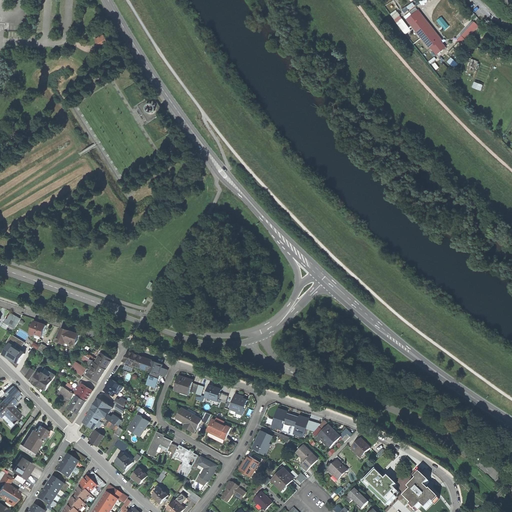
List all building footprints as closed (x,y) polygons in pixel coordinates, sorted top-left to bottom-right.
[(413,20),(415,19),(412,14),(405,20),(403,17),(398,11),(398,12),(393,6),(388,9),(408,34),(417,27),(418,26),(413,20)] [(415,19),(422,13),(419,9),(413,14),(412,14),(415,19)] [(437,54),(447,46),(440,37),(441,36),(437,31),(436,32),(422,13),(415,19),(413,20),(418,26),(417,27),(437,54)] [(480,25),(476,21),(463,35),(467,39),(480,25)] [(467,39),(463,35),(459,40),(468,48),(472,43),(467,39)] [(102,36),(96,40),(101,49),(107,46),(102,36)] [(11,313),(8,319),(7,320),(17,325),(21,319),(11,313)] [(7,318),(4,323),(15,329),(17,325),(7,320),(8,319),(7,318)] [(47,326),(35,322),(31,334),(34,335),(36,336),(36,334),(42,336),(44,336),(47,326)] [(80,335),(63,329),(59,340),(67,343),(67,341),(77,344),(80,335)] [(15,347),(16,348),(20,342),(21,343),(23,340),(13,334),(7,342),(11,344),(15,347)] [(5,353),(15,359),(14,360),(19,364),(25,354),(16,348),(15,347),(11,344),(5,353)] [(49,348),(42,344),(39,350),(45,354),(49,348)] [(130,352),(124,361),(141,368),(145,358),(130,352)] [(86,356),(97,363),(99,360),(88,353),(86,356)] [(97,363),(107,370),(113,360),(103,353),(99,360),(97,363)] [(97,363),(86,356),(84,359),(95,367),(97,363)] [(145,358),(141,368),(151,371),(155,361),(145,358)] [(155,361),(151,371),(152,372),(149,381),(158,385),(162,373),(160,372),(163,365),(155,361)] [(95,367),(89,376),(99,382),(107,370),(97,363),(95,367)] [(77,365),(74,370),(77,373),(82,376),(84,373),(78,368),(79,367),(77,365)] [(31,368),(26,376),(30,378),(35,371),(31,368)] [(39,372),(33,382),(46,391),(56,375),(52,373),(50,376),(44,372),(42,374),(39,372)] [(180,376),(175,390),(181,392),(182,390),(190,393),(191,392),(194,383),(194,382),(188,380),(189,379),(180,376)] [(120,391),(122,392),(125,387),(112,379),(106,390),(115,396),(118,391),(120,392),(120,391)] [(194,383),(191,392),(198,394),(201,386),(194,383)] [(76,394),(79,396),(87,401),(93,391),(83,384),(76,394)] [(13,386),(5,392),(8,395),(9,394),(14,399),(20,393),(13,386)] [(219,399),(222,390),(214,387),(214,388),(210,386),(206,397),(211,398),(211,397),(219,399)] [(76,394),(75,394),(70,390),(65,387),(64,388),(62,391),(68,396),(67,398),(70,400),(71,398),(73,399),(76,394)] [(9,394),(8,395),(0,402),(0,417),(4,413),(13,422),(12,423),(13,424),(21,415),(12,406),(16,401),(14,399),(9,394)] [(238,411),(238,413),(243,415),(248,401),(243,399),(244,397),(236,395),(231,409),(238,411)] [(79,396),(71,408),(79,413),(87,401),(79,396)] [(109,405),(100,399),(93,410),(102,416),(104,413),(105,414),(107,410),(106,410),(109,405)] [(118,399),(116,403),(123,407),(125,403),(121,400),(118,399)] [(193,432),(196,427),(197,428),(202,419),(182,408),(178,417),(187,422),(184,427),(193,432)] [(288,412),(279,409),(273,427),(282,430),(284,423),(285,423),(286,421),(298,425),(295,434),(304,437),(310,419),(301,416),(300,419),(287,415),(288,412)] [(104,417),(102,416),(93,410),(85,423),(96,429),(104,417)] [(212,415),(207,413),(203,421),(207,423),(212,415)] [(117,420),(107,414),(105,417),(109,420),(114,424),(117,420)] [(139,415),(130,428),(134,431),(133,433),(140,437),(150,422),(139,415)] [(213,419),(208,431),(217,436),(218,434),(227,438),(232,428),(213,419)] [(109,420),(107,422),(105,425),(115,431),(118,426),(114,424),(109,420)] [(321,433),(316,438),(320,442),(324,439),(328,443),(327,444),(330,448),(342,437),(330,424),(324,430),(325,431),(322,435),(321,433)] [(35,432),(32,430),(20,449),(32,457),(45,436),(48,431),(39,426),(35,432)] [(118,426),(115,431),(114,433),(120,437),(125,431),(118,426)] [(263,431),(254,449),(266,455),(270,448),(268,447),(273,436),(263,431)] [(95,432),(90,440),(98,447),(105,436),(98,432),(97,433),(95,432)] [(170,448),(172,443),(173,441),(164,436),(164,435),(158,432),(148,454),(154,456),(160,444),(170,448)] [(348,434),(342,440),(345,443),(351,437),(348,434)] [(361,439),(351,449),(361,458),(371,449),(361,439)] [(123,441),(118,447),(125,452),(129,446),(123,441)] [(174,456),(179,447),(176,445),(172,452),(169,458),(173,460),(175,456),(174,456)] [(195,463),(199,456),(194,452),(194,451),(191,449),(191,451),(180,445),(179,447),(174,456),(175,456),(184,461),(179,472),(188,476),(195,463)] [(318,460),(313,455),(314,454),(305,445),(297,453),(306,462),(302,465),(308,471),(318,460)] [(383,449),(377,455),(380,458),(386,452),(383,449)] [(124,453),(116,461),(120,465),(121,464),(126,470),(134,462),(124,453)] [(65,460),(76,468),(80,462),(78,461),(75,459),(72,457),(69,455),(65,460)] [(250,456),(241,470),(251,477),(260,463),(250,456)] [(392,461),(387,456),(360,484),(365,489),(392,461)] [(21,457),(12,472),(24,479),(33,465),(21,457)] [(199,464),(206,468),(202,476),(200,475),(197,480),(206,485),(208,480),(209,481),(218,466),(202,457),(202,458),(199,464)] [(264,459),(262,464),(273,469),(275,465),(264,459)] [(65,460),(62,466),(73,473),(76,468),(65,460)] [(337,461),(329,470),(339,480),(348,471),(337,461)] [(61,474),(67,478),(69,479),(73,473),(62,466),(58,472),(61,474)] [(140,468),(132,477),(136,481),(137,480),(141,484),(149,476),(140,468)] [(281,490),(287,485),(288,486),(294,481),(289,476),(291,474),(285,468),(273,479),(278,484),(277,485),(281,490)] [(164,470),(157,479),(161,482),(166,475),(165,474),(167,472),(164,470)] [(4,482),(8,485),(12,478),(5,473),(0,480),(0,482),(3,484),(4,482)] [(430,483),(422,475),(409,489),(411,491),(404,498),(417,510),(421,506),(426,511),(438,498),(431,491),(430,492),(425,487),(430,483)] [(50,483),(62,490),(65,484),(63,483),(57,479),(54,477),(50,483)] [(81,485),(82,487),(90,494),(97,486),(96,485),(93,482),(91,480),(88,477),(81,485)] [(233,482),(232,481),(228,486),(230,487),(222,498),(228,502),(234,494),(242,500),(247,493),(239,487),(240,486),(234,482),(233,482)] [(17,497),(16,495),(19,491),(12,487),(9,485),(8,485),(4,482),(3,484),(0,488),(0,495),(12,503),(14,499),(16,499),(17,497)] [(50,483),(47,488),(58,496),(62,490),(50,483)] [(382,485),(372,495),(377,500),(387,490),(382,485)] [(108,493),(112,495),(115,489),(110,486),(106,492),(108,493)] [(154,488),(149,494),(152,497),(153,496),(162,504),(169,496),(161,488),(158,486),(155,490),(154,488)] [(184,489),(192,494),(193,492),(186,486),(184,489)] [(77,496),(84,503),(92,496),(90,494),(82,487),(75,494),(77,496)] [(47,488),(43,494),(54,501),(58,496),(47,488)] [(115,489),(112,495),(119,500),(123,494),(115,489)] [(356,490),(346,500),(350,504),(353,501),(363,510),(369,503),(356,490)] [(193,499),(192,501),(197,504),(201,498),(193,492),(192,494),(190,496),(193,499)] [(263,492),(254,500),(258,504),(259,503),(266,510),(274,503),(263,492)] [(112,495),(108,493),(95,511),(111,511),(119,500),(112,495)] [(43,501),(49,505),(51,507),(54,501),(43,494),(40,499),(43,501)] [(123,494),(119,500),(125,504),(129,498),(123,494)] [(182,494),(168,510),(170,511),(182,511),(185,509),(181,505),(188,498),(182,494)] [(69,503),(71,505),(78,511),(79,511),(86,505),(84,503),(77,496),(69,503)]
